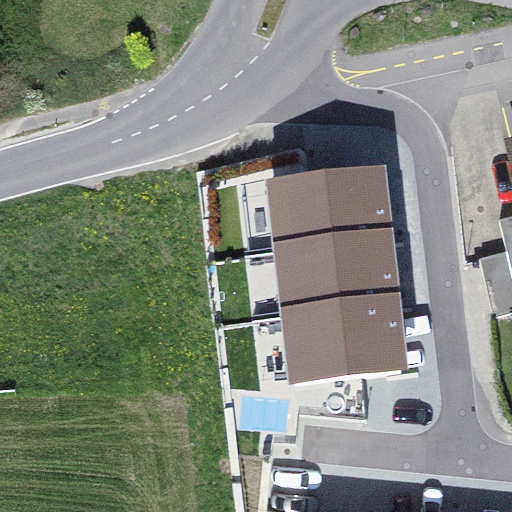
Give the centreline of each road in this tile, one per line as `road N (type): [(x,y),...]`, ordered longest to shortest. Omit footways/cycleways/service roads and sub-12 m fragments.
road 1 (residential): [(249,66),(346,104),(398,110),(423,133),(462,456)]
road 2 (tertiary): [(0,163),(208,98),(249,66)]
road 3 (residential): [(301,445),(462,456)]
